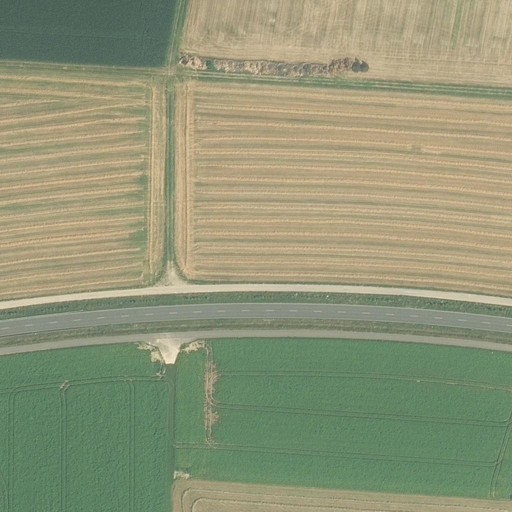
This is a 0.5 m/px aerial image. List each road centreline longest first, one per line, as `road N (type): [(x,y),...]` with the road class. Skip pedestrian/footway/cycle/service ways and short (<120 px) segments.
road 1 (track): [(173,289),(176,75),(511,97)]
road 2 (track): [(511,348),(262,333),(0,352)]
road 3 (secondary): [(511,326),(263,310),(0,328)]
road 4 (track): [(511,303),(270,288),(0,302)]
road 5 (track): [(0,65),(176,75),(186,0)]
road 6 (track): [(168,511),(170,336)]
